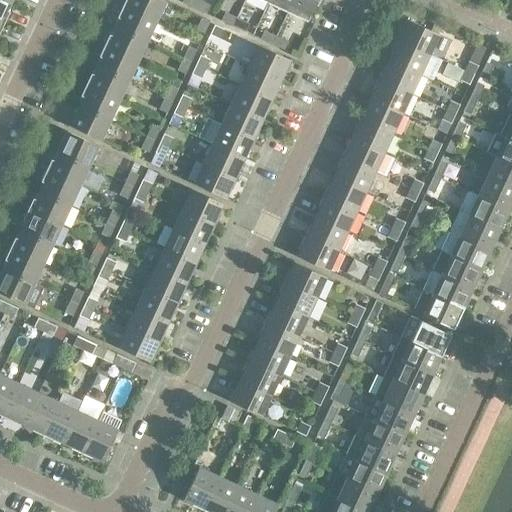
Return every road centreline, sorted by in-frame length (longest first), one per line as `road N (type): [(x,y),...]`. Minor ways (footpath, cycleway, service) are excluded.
road 1 (residential): [(119,511),(172,396),(204,363),(368,0)]
road 2 (residential): [(420,511),(511,300)]
road 3 (residential): [(0,123),(57,0)]
